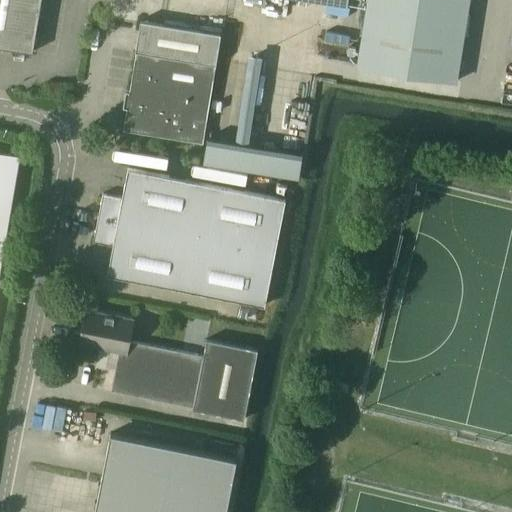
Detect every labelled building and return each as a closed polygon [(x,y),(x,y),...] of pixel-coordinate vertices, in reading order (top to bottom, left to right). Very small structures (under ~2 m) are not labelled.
[(41,0),(0,0),(0,46),(33,52),(41,0)] [(368,0),(358,66),(456,82),(469,0),(368,0)] [(142,19),(137,50),(130,92),(126,91),(123,108),(127,108),(124,130),(203,143),(221,32),(142,19)] [(109,147),(108,156),(163,165),(164,157),(109,147)] [(0,274),(20,157),(0,153),(0,274)] [(103,194),(98,217),(275,252),(286,199),(128,168),(123,198),(103,194)] [(275,252),(98,217),(94,241),(113,245),(107,274),(265,305),(275,252)] [(76,332),(73,348),(98,353),(100,347),(119,351),(111,390),(193,407),(203,356),(129,341),(133,319),(86,310),(82,333),(76,332)] [(193,407),(193,409),(244,419),(258,349),(207,339),(203,356),(193,407)] [(44,403),(40,426),(58,429),(63,406),(44,403)] [(226,511),(237,458),(110,433),(94,511),(226,511)]
